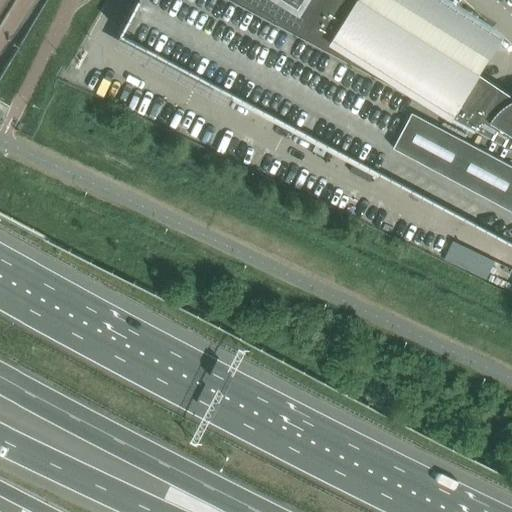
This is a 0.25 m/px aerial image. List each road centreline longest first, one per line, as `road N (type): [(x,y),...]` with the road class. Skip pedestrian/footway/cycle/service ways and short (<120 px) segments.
road 1 (motorway): [(451,511),(0,277)]
road 2 (motorway): [(0,378),(255,511)]
road 3 (motorway): [(0,439),(151,511)]
